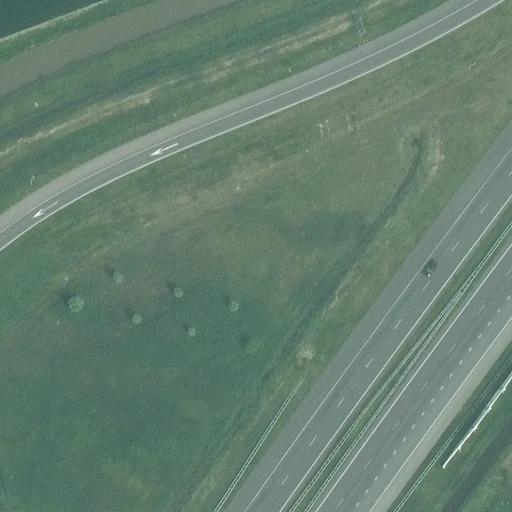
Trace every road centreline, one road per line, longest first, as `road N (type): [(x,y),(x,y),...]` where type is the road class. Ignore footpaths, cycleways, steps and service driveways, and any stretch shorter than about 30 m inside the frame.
road 1 (motorway): [(491,0),(340,79),(98,179),(0,243)]
road 2 (motorway): [(511,175),(263,511)]
road 3 (motorway): [(338,511),(511,285)]
